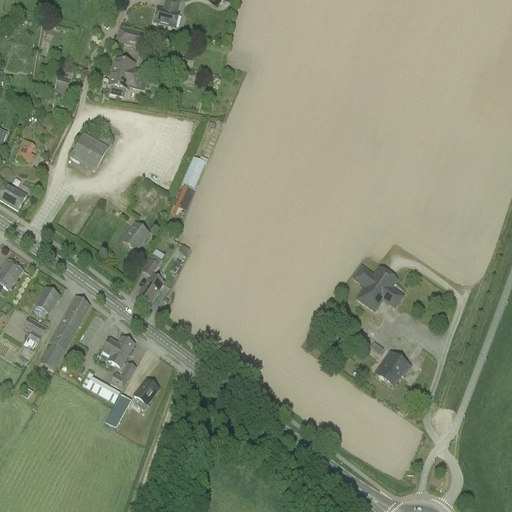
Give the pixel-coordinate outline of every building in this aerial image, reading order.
[(157,11),(153,24),(175,30),(179,16),(176,16),(179,3),(167,0),(166,0),(163,12),(157,11)] [(122,46),(139,50),(143,35),(126,31),(122,46)] [(186,69),(188,61),(180,59),(178,67),(186,69)] [(134,66),(114,61),(111,74),(138,81),(141,73),(133,71),(134,66)] [(128,92),(129,88),(136,90),(138,81),(111,74),(108,87),(111,88),(109,97),(124,100),(126,91),(128,92)] [(56,88),(68,91),(70,83),(58,80),(56,88)] [(80,95),(82,83),(72,81),(69,94),(80,95)] [(83,137),(70,161),(94,174),(107,151),(83,137)] [(35,148),(25,143),(16,157),(30,166),(35,158),(31,155),(35,148)] [(184,214),(205,163),(194,158),(173,210),(184,214)] [(27,197),(5,184),(0,192),(0,202),(17,212),(27,197)] [(142,200),(139,206),(144,210),(148,204),(142,200)] [(122,243),(135,253),(148,235),(135,225),(122,243)] [(138,297),(150,305),(164,285),(152,278),(159,268),(159,267),(162,263),(153,257),(150,262),(142,274),(149,279),(138,297)] [(7,261),(0,271),(0,287),(8,293),(23,272),(7,261)] [(182,266),(177,262),(170,273),(177,277),(182,266)] [(373,277),(361,269),(352,281),(364,290),(356,301),(374,314),(383,302),(394,311),(403,298),(391,290),(397,282),(379,269),(373,277)] [(46,290),(36,308),(49,315),(59,298),(46,290)] [(75,299),(49,344),(52,345),(40,366),(53,373),(90,308),(75,299)] [(47,330),(29,320),(23,330),(31,335),(25,345),(34,350),(37,345),(38,346),(47,330)] [(109,341),(102,353),(110,358),(107,363),(120,370),(134,346),(122,339),(118,346),(109,341)] [(393,389),(401,378),(402,379),(410,368),(390,354),(383,364),(384,366),(376,377),(393,389)] [(127,365),(120,378),(116,375),(109,386),(122,393),(123,392),(123,393),(128,384),(129,385),(137,370),(127,365)] [(89,375),(81,388),(86,391),(94,377),(89,375)] [(146,381),(133,398),(146,408),(159,391),(146,381)] [(101,400),(108,403),(114,392),(108,388),(101,400)] [(27,402),(33,395),(27,390),(21,397),(27,402)] [(120,397),(105,425),(115,431),(131,403),(120,397)]
